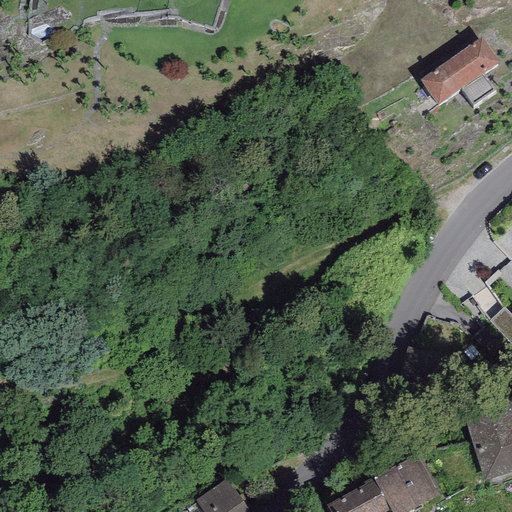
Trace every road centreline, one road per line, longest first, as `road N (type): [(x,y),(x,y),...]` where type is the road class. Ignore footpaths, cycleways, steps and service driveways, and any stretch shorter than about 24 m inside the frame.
road 1 (residential): [(270,511),(359,413),(449,240),(511,173)]
road 2 (primary): [(311,511),(511,263)]
